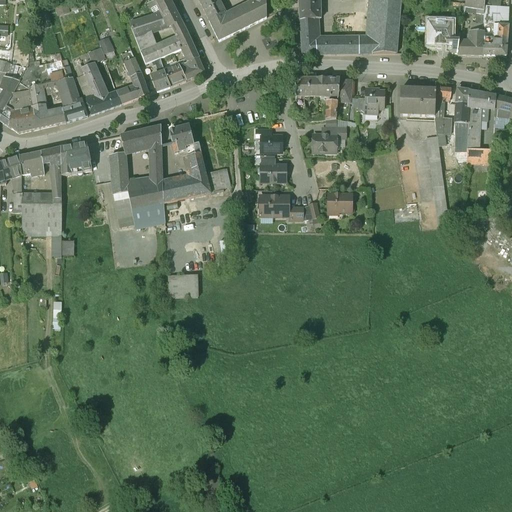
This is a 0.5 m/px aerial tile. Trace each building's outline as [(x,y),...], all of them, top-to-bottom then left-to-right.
[(181,23),(169,0),(156,0),(152,2),(148,4),(154,18),(155,17),(161,30),(168,28),(169,28),(171,27),(181,23)] [(208,0),(206,0),(200,4),(209,22),(217,18),(209,1),(208,0)] [(223,14),(216,0),(211,0),(209,1),(217,18),(209,22),(219,43),(233,36),(225,19),(222,15),(223,14)] [(249,0),(251,7),(249,8),(257,24),(266,20),(266,0),(249,0)] [(298,0),(300,20),(315,20),(320,20),(320,0),(298,0)] [(375,0),(373,38),(371,56),(395,56),(399,9),(400,0),(375,0)] [(475,25),(469,24),(469,42),(459,42),(458,49),(457,58),(483,58),(484,39),(484,33),(482,33),(481,33),(484,0),(466,0),(465,8),(477,10),(475,25)] [(490,7),(484,7),(482,33),(484,33),(484,39),(497,39),(499,26),(507,27),(508,9),(490,7)] [(249,8),(225,19),(233,36),(257,24),(249,8)] [(46,11),(32,15),(35,26),(50,23),(46,11)] [(79,15),(81,25),(94,23),(92,12),(79,15)] [(154,18),(139,22),(143,37),(150,34),(161,30),(155,17),(154,18)] [(373,38),(358,38),(359,41),(316,42),(315,20),(300,20),(302,57),(355,56),(371,56),(373,38)] [(139,22),(130,25),(135,39),(143,37),(139,22)] [(198,60),(187,36),(181,23),(171,27),(177,40),(182,51),(186,60),(187,64),(198,60)] [(452,24),(428,23),(427,48),(452,48),(452,35),(452,24)] [(499,26),(497,39),(484,39),(483,58),(506,58),(507,27),(499,26)] [(143,37),(135,39),(140,55),(156,49),(150,34),(143,37)] [(460,35),(452,35),(452,48),(458,49),(459,42),(460,35)] [(177,40),(156,49),(160,60),(182,51),(177,40)] [(156,49),(140,55),(145,66),(152,63),(160,60),(156,49)] [(101,52),(78,60),(81,68),(82,68),(83,70),(94,66),(105,62),(101,52)] [(138,70),(131,54),(125,56),(127,63),(125,64),(129,74),(138,70)] [(94,66),(83,70),(82,68),(81,68),(78,60),(74,61),(73,64),(74,65),(79,80),(78,81),(84,97),(92,94),(91,92),(103,87),(94,66)] [(164,74),(160,60),(152,63),(153,68),(155,67),(157,71),(158,71),(160,76),(151,79),(157,94),(170,89),(164,74)] [(198,60),(187,64),(186,60),(177,64),(179,68),(182,73),(186,83),(204,75),(198,60)] [(28,70),(0,63),(0,79),(11,83),(20,85),(28,70)] [(62,63),(34,69),(30,90),(43,88),(58,85),(68,83),(64,70),(62,63)] [(179,68),(164,74),(170,89),(186,83),(182,73),(179,68)] [(28,70),(20,85),(29,90),(30,90),(34,69),(28,70)] [(69,69),(64,70),(68,83),(73,82),(69,69)] [(138,70),(129,74),(135,90),(127,93),(130,103),(149,97),(143,81),(138,70)] [(317,81),(293,80),(296,108),(304,108),(304,98),(317,99),(317,81)] [(339,81),(317,81),(317,99),(327,99),(325,117),(325,122),(336,121),(337,104),(339,82),(339,81)] [(68,83),(58,85),(65,109),(76,105),(75,103),(79,102),(79,101),(73,82),(68,83)] [(352,83),(339,82),(337,104),(349,105),(352,83)] [(11,83),(6,94),(13,97),(20,85),(11,83)] [(29,90),(20,85),(13,97),(8,105),(8,106),(5,111),(10,115),(33,110),(30,90),(29,90)] [(108,99),(103,87),(91,92),(92,94),(93,97),(84,101),(91,118),(121,107),(117,96),(108,99)] [(43,88),(30,90),(33,110),(10,115),(5,111),(0,119),(0,122),(19,135),(66,124),(62,112),(45,116),(41,97),(45,97),(43,88)] [(451,91),(436,89),(436,92),(436,104),(444,105),(444,101),(450,102),(451,91)] [(376,91),(365,90),(365,100),(364,107),(366,107),(365,115),(376,116),(376,111),(383,112),(384,94),(376,93),(376,91)] [(436,92),(400,90),(399,106),(400,106),(400,117),(435,119),(435,111),(436,104),(436,92)] [(469,93),(457,92),(456,105),(468,106),(469,93)] [(127,93),(117,96),(121,107),(130,103),(127,93)] [(489,97),(469,93),(468,106),(469,106),(469,110),(468,136),(469,136),(469,138),(478,138),(479,111),(481,111),(481,109),(488,110),(489,97)] [(0,104),(0,119),(5,111),(8,106),(8,105),(13,97),(6,94),(0,104)] [(76,105),(65,109),(67,111),(62,112),(66,124),(88,119),(82,100),(79,101),(79,102),(75,103),(76,105)] [(365,100),(359,100),(358,114),(365,115),(366,107),(364,107),(365,100)] [(468,106),(456,105),(456,113),(455,125),(460,125),(460,132),(464,132),(463,136),(468,136),(469,110),(469,106),(468,106)] [(443,111),(435,111),(435,119),(435,121),(437,139),(439,148),(445,147),(443,136),(450,136),(451,122),(443,121),(443,111)] [(188,127),(169,131),(172,146),(175,145),(177,154),(188,151),(188,148),(193,147),(188,127)] [(161,128),(120,137),(124,156),(124,157),(149,150),(161,146),(161,128)] [(271,131),(256,131),(256,141),(261,141),(261,138),(269,138),(271,138),(271,131)] [(345,131),(328,131),(328,137),(336,137),(336,140),(345,140),(345,131)] [(328,137),(327,137),(318,137),(313,137),(312,154),(336,154),(336,153),(338,151),(338,147),(336,145),(336,140),(336,137),(328,137)] [(269,138),(261,138),(261,141),(261,154),(281,154),(281,138),(271,138),(269,138)] [(469,138),(467,138),(467,152),(477,152),(478,138),(469,138)] [(437,139),(426,140),(438,232),(450,230),(439,148),(437,139)] [(86,145),(61,150),(61,168),(61,178),(71,176),(70,173),(81,171),(81,174),(91,172),(86,145)] [(161,146),(149,150),(150,188),(146,189),(150,209),(163,206),(163,189),(161,146)] [(61,150),(41,154),(42,166),(49,165),(49,169),(50,168),(54,196),(53,196),(53,201),(61,201),(61,178),(61,168),(61,150)] [(477,152),(467,152),(465,165),(493,166),(493,152),(477,152)] [(41,154),(20,159),(21,177),(30,175),(30,178),(43,176),(42,166),(41,154)] [(124,156),(109,159),(113,197),(127,194),(131,212),(150,209),(146,189),(135,192),(133,182),(126,182),(124,157),(124,156)] [(193,182),(163,189),(163,206),(186,201),(210,196),(210,193),(205,175),(200,156),(190,158),(188,159),(193,182)] [(20,159),(7,163),(12,180),(21,177),(20,159)] [(7,163),(0,165),(0,187),(5,186),(5,183),(12,180),(7,163)] [(261,167),(260,167),(260,169),(258,171),(258,175),(260,177),(260,184),(285,184),(286,167),(274,167),(261,167)] [(218,172),(205,175),(210,193),(222,190),(218,172)] [(127,194),(113,197),(116,220),(119,231),(134,228),(131,212),(127,194)] [(46,206),(30,206),(30,198),(31,198),(31,195),(22,195),(22,206),(22,215),(22,237),(45,237),(46,206)] [(351,196),(328,196),(328,214),(345,214),(347,216),(351,216),(353,214),(353,210),(351,208),(351,196)] [(288,198),(261,198),(260,208),(259,210),(258,214),(260,216),(260,218),(288,218),(288,209),(288,198)] [(52,206),(46,206),(45,237),(52,237),(61,237),(61,201),(53,201),(52,206)] [(186,201),(163,206),(164,224),(165,235),(182,231),(180,221),(190,219),(186,201)] [(316,205),(309,207),(312,220),(319,219),(316,205)] [(150,209),(131,212),(134,228),(135,231),(164,224),(163,206),(150,209)] [(302,209),(288,209),(288,218),(288,222),(302,222),(302,209)] [(61,237),(52,237),(52,260),(61,260),(61,237)] [(203,298),(202,275),(172,276),(172,299),(203,298)] [(57,302),(57,329),(65,329),(65,302),(57,302)]
